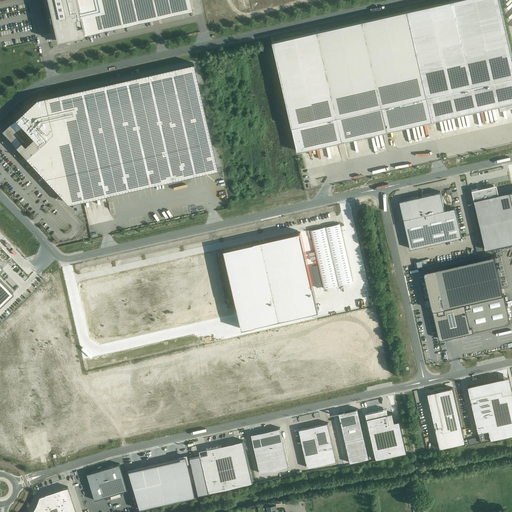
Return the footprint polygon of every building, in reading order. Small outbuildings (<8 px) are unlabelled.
[(63,31),(64,39),(192,10),(189,0),(49,0),(50,4),(49,4),(52,16),(53,16),(56,32),(63,31)] [(452,0),(453,0),(408,10),(433,120),(477,110),(500,105),(511,102),(511,55),(499,0),(452,0)] [(433,120),(408,10),(318,31),(343,141),(433,120)] [(343,141),(318,31),(273,41),(298,151),(343,141)] [(217,169),(193,63),(37,98),(2,131),(68,203),(217,169)] [(511,190),(496,194),(494,185),(472,190),(485,249),(511,243),(511,190)] [(436,193),(395,202),(405,250),(457,238),(450,209),(440,211),(436,193)] [(82,210),(81,202),(72,204),(73,208),(76,207),(77,211),(82,210)] [(310,230),(323,289),(353,282),(339,223),(310,230)] [(196,318),(201,337),(318,311),(300,232),(183,259),(196,318)] [(495,255),(423,271),(439,341),(511,324),(495,255)] [(317,265),(312,266),(317,287),(322,286),(317,265)] [(0,304),(13,292),(0,278),(0,304)] [(511,434),(511,392),(503,394),(500,382),(474,388),(475,396),(470,397),(480,442),(511,434)] [(453,387),(427,393),(440,449),(465,443),(453,387)] [(369,458),(358,408),(339,413),(350,463),(369,458)] [(407,452),(400,420),(395,421),(393,412),(387,413),(386,409),(366,413),(376,459),(407,452)] [(337,461),(328,422),(299,429),(307,468),(337,461)] [(280,427),(251,434),(260,473),(289,466),(280,427)] [(207,454),(199,456),(208,493),(253,483),(243,440),(206,448),(207,454)] [(128,471),(139,509),(193,497),(184,457),(178,459),(178,460),(128,471)] [(86,473),(85,473),(85,474),(86,474),(88,482),(88,483),(94,500),(127,490),(119,463),(113,465),(108,467),(108,466),(101,468),(100,468),(100,469),(90,472),(86,473)] [(76,511),(68,486),(44,494),(45,494),(39,496),(38,498),(38,499),(38,500),(37,502),(36,503),(36,505),(35,506),(34,507),(34,509),(33,510),(32,511),(31,511),(76,511)]
